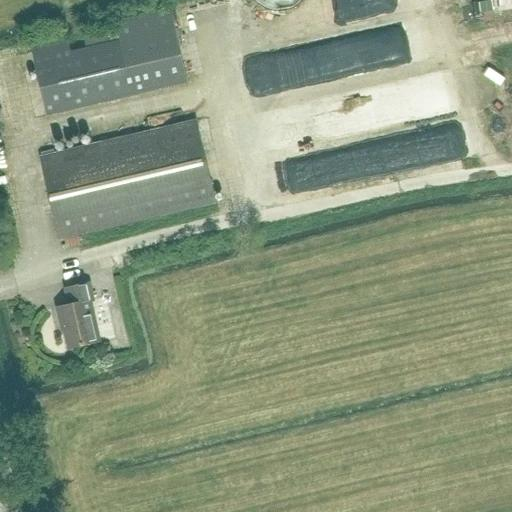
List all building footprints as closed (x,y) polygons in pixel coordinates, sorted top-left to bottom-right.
[(251,0),(255,4),(266,11),(280,13),(293,10),(304,2),(305,0),(251,0)] [(511,3),(511,2),(498,6),(501,17),(511,13),(511,3)] [(187,83),(169,9),(119,21),(123,40),(69,53),(65,34),(32,42),(49,115),(187,83)] [(409,53),(406,39),(279,61),(282,77),(305,74),(307,86),(420,67),(417,52),(409,53)] [(425,82),(433,120),(449,116),(441,78),(425,82)] [(424,122),(418,93),(339,110),(345,139),(424,122)] [(59,240),(64,238),(66,249),(81,246),(78,235),(215,202),(196,121),(40,159),(59,240)] [(430,141),(434,167),(486,159),(481,132),(430,141)] [(90,302),(93,301),(89,284),(65,289),(69,305),(57,308),(61,324),(63,323),(69,348),(98,342),(90,302)]
